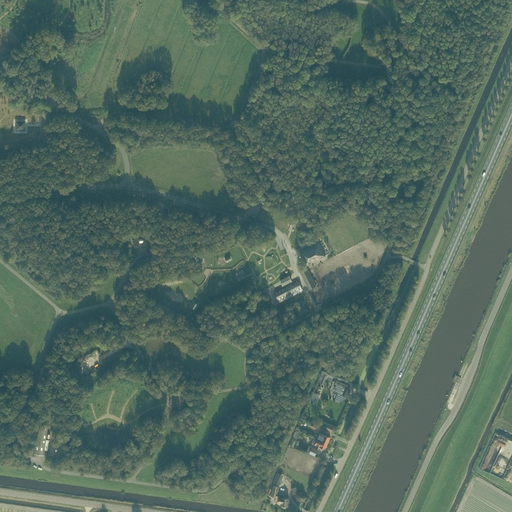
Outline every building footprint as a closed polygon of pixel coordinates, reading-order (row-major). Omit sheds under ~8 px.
[(24,130),(25,122),(17,121),(16,129),(24,130)] [(140,242),(144,241),(143,237),(132,239),(134,246),(138,245),(138,244),(140,243),(140,244),(140,242)] [(306,265),(325,256),(318,241),(299,251),(301,255),(300,256),(306,265)] [(309,289),(316,285),(307,268),(300,271),(309,289)] [(292,281),(289,277),(289,275),(280,280),(283,285),(292,281)] [(278,299),(302,287),(298,281),(274,293),(278,299)] [(326,378),(327,375),(324,374),(325,372),(322,371),(318,382),(323,384),(326,378)] [(336,384),(334,391),(338,392),(335,399),(335,400),(341,403),(344,397),(347,398),(348,395),(350,390),(348,390),(350,386),(348,385),(339,381),(337,381),(335,384),(336,384)] [(178,402),(178,401),(178,399),(177,398),(176,397),(175,397),(173,397),(172,397),(171,399),(170,399),(170,400),(170,402),(171,403),(172,404),(174,405),(175,404),(176,404),(177,404),(178,402)] [(43,454),(47,426),(37,425),(33,453),(43,454)] [(56,429),(48,428),(47,439),(54,440),(56,429)] [(315,435),(314,437),(317,438),(327,443),(330,437),(320,432),(318,436),(315,435)] [(325,448),(327,443),(317,438),(315,444),(319,446),(325,448)] [(277,493),(279,487),(273,485),(271,496),(279,498),(277,503),(281,504),(287,506),(288,498),(284,497),(284,495),(279,494),(279,495),(277,495),(277,494),(277,493)]
